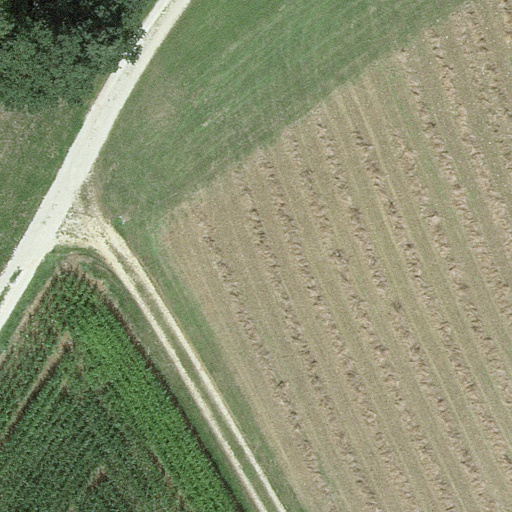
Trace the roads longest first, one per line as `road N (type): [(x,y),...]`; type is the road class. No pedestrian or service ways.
road 1 (track): [(261,511),(104,255),(57,196)]
road 2 (track): [(0,290),(169,0)]
